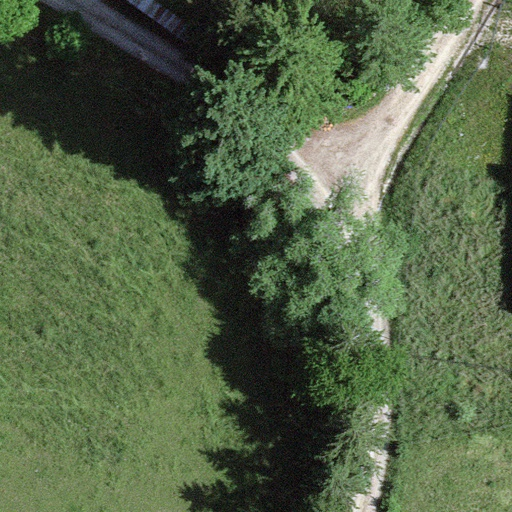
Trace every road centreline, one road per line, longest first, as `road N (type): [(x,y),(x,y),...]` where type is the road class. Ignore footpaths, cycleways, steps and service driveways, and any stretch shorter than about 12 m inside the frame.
road 1 (track): [(365,511),(384,435),(366,210)]
road 2 (track): [(366,210),(390,127),(472,0)]
